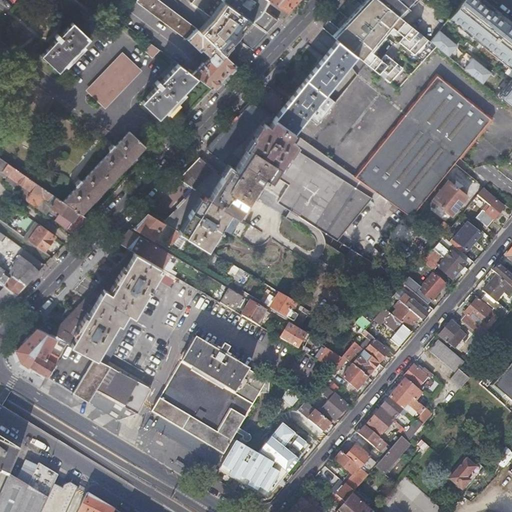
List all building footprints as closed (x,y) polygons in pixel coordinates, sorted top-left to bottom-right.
[(198,77),(213,88),(235,64),(221,51),(200,31),(195,27),(159,0),(135,0),(186,38),(199,50),(201,48),(208,54),(209,58),(208,59),(206,61),(203,62),(192,73),(198,77)] [(235,37),(251,48),(267,31),(256,23),(244,15),(224,1),(223,0),(193,0),(191,3),(212,17),(200,31),(221,51),(235,37)] [(256,23),(267,31),(278,19),(263,8),(271,0),(270,0),(223,0),(224,1),(244,15),(256,23)] [(286,11),(296,0),(270,0),(271,0),(286,11)] [(380,0),(364,0),(361,3),(362,4),(349,17),(348,16),(331,34),(336,38),(338,40),(351,50),(355,53),(356,54),(390,81),(403,66),(385,51),(379,58),(368,49),(391,23),(404,34),(399,40),(415,53),(428,38),(400,16),(380,0)] [(380,0),(400,16),(415,0),(380,0)] [(511,21),(485,0),(462,0),(457,7),(450,15),(447,19),(511,71),(511,73),(496,94),(511,106),(511,21)] [(450,15),(451,13),(457,7),(453,4),(447,13),(450,15)] [(56,38),(41,53),(58,70),(90,38),(73,21),(59,34),(57,32),(54,35),(56,38)] [(458,43),(438,28),(429,40),(449,55),(458,43)] [(342,70),(356,54),(355,53),(351,50),(338,40),(336,38),(323,55),(342,70)] [(154,58),(160,50),(152,43),(146,52),(154,58)] [(122,52),(85,90),(105,109),(142,71),(122,52)] [(324,93),(342,70),(323,55),(287,99),(306,115),(317,123),(335,101),(324,93)] [(492,70),(474,55),(464,67),(482,82),(492,70)] [(158,117),(198,77),(192,73),(179,63),(161,82),(158,79),(155,82),(157,85),(142,101),(158,117)] [(437,74),(355,175),(401,208),(411,216),(459,156),(462,158),(465,154),(462,151),(467,145),(470,148),(475,142),(472,139),(479,132),(481,134),(486,128),(483,126),(490,118),(437,74)] [(306,115),(287,99),(273,117),(293,131),(306,115)] [(273,117),(251,101),(227,126),(250,143),(281,164),(379,234),(401,208),(355,175),(293,131),(273,117)] [(250,143),(227,126),(206,149),(230,166),(230,167),(233,169),(250,143)] [(77,185),(63,200),(80,213),(144,145),(129,130),(115,145),(113,144),(108,149),(110,151),(82,180),(80,179),(75,184),(77,185)] [(281,164),(250,143),(233,169),(230,167),(228,166),(221,176),(208,197),(237,216),(262,178),(263,176),(267,178),(270,180),(274,174),(281,164)] [(0,209),(4,204),(0,201),(0,172),(1,173),(3,171),(27,188),(21,196),(36,206),(43,196),(49,200),(49,202),(53,205),(52,206),(72,220),(66,228),(74,234),(88,218),(80,213),(63,200),(0,156),(0,209)] [(221,176),(199,156),(178,178),(194,188),(208,197),(221,176)] [(281,164),(274,174),(288,183),(277,201),(290,209),(285,216),(352,258),(356,251),(363,255),(379,234),(281,164)] [(448,180),(431,200),(449,216),(466,196),(448,180)] [(240,238),(249,223),(237,216),(208,197),(194,188),(164,220),(165,221),(177,228),(182,231),(207,246),(220,226),(240,238)] [(503,206),(482,188),(476,194),(487,203),(476,217),(487,226),(503,206)] [(46,214),(52,206),(53,205),(49,202),(49,200),(43,196),(36,206),(46,214)] [(133,225),(152,237),(165,221),(164,220),(147,210),(133,225)] [(467,222),(453,238),(467,250),(481,234),(467,222)] [(27,235),(25,237),(43,251),(55,235),(40,224),(30,237),(27,235)] [(171,252),(131,227),(118,241),(131,248),(163,267),(171,252)] [(168,240),(173,243),(182,231),(177,228),(168,240)] [(0,282),(2,283),(6,286),(12,291),(17,294),(39,270),(33,264),(25,258),(19,254),(13,261),(8,257),(2,263),(10,269),(9,271),(4,269),(4,270),(0,266),(0,239),(7,245),(11,239),(0,231),(0,282)] [(443,235),(441,237),(437,242),(432,248),(444,257),(459,270),(461,272),(463,274),(467,269),(463,265),(465,263),(450,250),(448,251),(446,249),(452,243),(443,235)] [(106,363),(161,270),(163,267),(131,248),(49,333),(56,336),(93,356),(106,363)] [(511,277),(495,263),(490,269),(496,274),(508,284),(511,287),(511,249),(511,248),(505,255),(511,260),(511,277)] [(437,265),(426,256),(422,260),(433,270),(437,265)] [(459,270),(444,257),(437,265),(452,278),(454,275),(456,277),(461,272),(459,270)] [(238,278),(244,269),(233,262),(227,272),(238,278)] [(175,275),(163,267),(161,270),(173,278),(175,275)] [(402,283),(427,304),(431,300),(445,283),(432,273),(420,287),(406,274),(400,281),(402,283)] [(508,284),(496,274),(482,290),(484,293),(480,298),(502,316),(506,311),(494,301),(502,291),(508,284)] [(0,311),(17,294),(12,291),(6,286),(2,283),(0,282),(0,311)] [(511,291),(511,287),(508,284),(502,291),(508,297),(511,291)] [(242,295),(228,287),(220,301),(234,310),(242,295)] [(297,302),(292,299),(279,291),(270,305),(293,320),(297,313),(292,310),(297,302)] [(417,316),(421,319),(427,312),(405,294),(402,297),(396,291),(393,295),(402,302),(405,305),(417,316)] [(383,301),(374,295),(369,301),(371,302),(379,307),(383,301)] [(465,314),(460,320),(483,339),(488,333),(477,324),(489,309),(475,297),(463,312),(465,314)] [(249,299),(241,314),(256,323),(259,325),(261,322),(258,321),(265,309),(249,299)] [(381,308),(379,307),(371,302),(354,322),(360,327),(357,331),(360,333),(373,318),(381,308)] [(399,320),(408,328),(417,316),(405,305),(402,302),(392,314),(399,320)] [(383,307),(381,308),(373,318),(381,324),(385,319),(388,321),(386,323),(396,331),(390,338),(398,346),(410,331),(398,321),(399,320),(392,314),(383,307)] [(450,321),(438,335),(453,347),(465,333),(450,321)] [(288,323),(280,337),(297,347),(305,333),(288,323)] [(49,333),(37,326),(17,348),(19,354),(21,360),(28,364),(36,351),(45,356),(56,336),(49,333)] [(389,350),(369,333),(366,337),(372,342),(364,350),(378,362),(389,350)] [(227,351),(220,347),(218,351),(194,337),(151,410),(160,415),(153,426),(220,466),(214,477),(232,488),(247,470),(251,465),(257,458),(250,454),(251,452),(231,440),(236,432),(243,436),(242,437),(243,439),(243,440),(244,440),(245,441),(247,441),(249,441),(250,439),(251,437),(250,435),(249,434),(247,433),(238,428),(238,427),(240,428),(252,408),(250,407),(259,392),(268,392),(269,382),(272,378),(227,351)] [(458,357),(437,339),(428,350),(454,372),(449,379),(460,388),(469,378),(458,368),(464,361),(458,357)] [(280,346),(274,356),(284,362),(281,367),(291,373),(300,358),(280,346)] [(350,346),(344,352),(349,357),(355,350),(350,346)] [(360,355),(353,364),(367,376),(378,362),(364,350),(362,348),(358,353),(360,355)] [(36,351),(28,364),(47,376),(55,362),(45,356),(36,351)] [(462,353),(458,357),(464,361),(467,357),(462,353)] [(347,359),(342,355),(332,368),(337,371),(347,359)] [(136,379),(106,363),(93,356),(80,379),(73,392),(107,412),(115,399),(123,404),(136,379)] [(511,362),(492,385),(511,402),(511,362)] [(367,376),(353,364),(342,376),(356,388),(367,376)] [(413,364),(402,377),(404,378),(416,389),(427,376),(429,378),(432,375),(423,368),(420,371),(413,364)] [(326,374),(321,381),(328,386),(335,392),(340,386),(334,381),(326,374)] [(415,400),(421,393),(416,389),(404,378),(398,385),(415,400)] [(151,387),(137,379),(124,404),(137,412),(151,387)] [(321,381),(306,398),(305,400),(310,405),(311,406),(328,386),(321,381)] [(415,400),(398,385),(389,396),(402,408),(406,402),(419,414),(425,407),(415,400)] [(288,387),(251,452),(250,454),(257,458),(266,447),(277,433),(297,410),(305,400),(306,398),(288,387)] [(335,392),(321,408),(335,419),(348,403),(335,392)] [(389,396),(379,408),(393,419),(402,408),(389,396)] [(115,399),(107,412),(118,419),(137,412),(124,404),(123,404),(115,399)] [(310,405),(305,400),(297,410),(303,414),(310,405)] [(431,413),(425,407),(419,414),(415,419),(406,430),(402,434),(391,447),(375,466),(383,473),(407,444),(406,443),(431,413)] [(393,419),(379,408),(367,422),(380,434),(391,421),(399,428),(397,430),(402,434),(406,430),(393,419)] [(307,418),(313,424),(322,431),(330,422),(315,409),(307,418)] [(297,410),(277,433),(294,447),(313,424),(307,418),(303,414),(297,410)] [(313,424),(294,447),(307,458),(326,435),(322,431),(313,424)] [(358,433),(374,447),(380,439),(365,425),(358,433)] [(277,433),(266,447),(274,454),(295,472),(307,458),(294,447),(277,433)] [(0,438),(0,472),(8,476),(9,474),(19,451),(8,446),(9,444),(0,438)] [(429,446),(420,439),(416,444),(420,448),(417,451),(421,455),(429,446)] [(357,466),(359,467),(369,456),(355,444),(346,456),(357,466)] [(506,446),(496,457),(500,461),(511,451),(506,446)] [(266,447),(257,458),(251,465),(259,472),(274,454),(266,447)] [(346,456),(340,452),(334,460),(351,474),(357,466),(346,456)] [(455,483),(461,488),(461,489),(468,480),(465,477),(474,466),(465,459),(449,478),(455,483)] [(28,486),(15,511),(40,511),(58,474),(38,462),(28,486)] [(351,474),(355,478),(362,470),(359,467),(357,466),(351,474)] [(247,470),(232,488),(248,498),(262,482),(247,470)] [(339,497),(344,501),(353,490),(367,474),(362,470),(355,478),(339,497)] [(9,474),(8,476),(0,493),(0,511),(15,511),(28,486),(9,474)] [(371,511),(362,503),(365,500),(353,490),(344,501),(336,511),(371,511)] [(77,511),(113,511),(115,509),(87,492),(77,511)] [(317,511),(301,497),(288,511),(317,511)]
